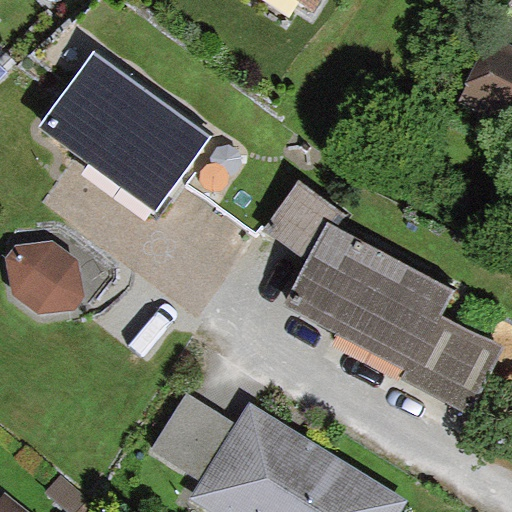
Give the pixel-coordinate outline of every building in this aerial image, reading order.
[(463,102),(511,125),(511,43),(495,35),(463,102)] [(28,128),(146,226),(209,151),(90,53),(28,128)] [(385,382),(453,422),(492,358),(424,317),(445,282),(290,189),(263,234),(312,264),(285,308),(391,372),(385,382)] [(0,296),(32,320),(64,315),(82,294),(74,268),(46,247),(13,249),(0,262),(0,296)] [(381,511),(244,425),(234,442),(183,410),(155,454),(197,481),(185,498),(207,511),(381,511)] [(42,511),(26,498),(13,511),(42,511)]
